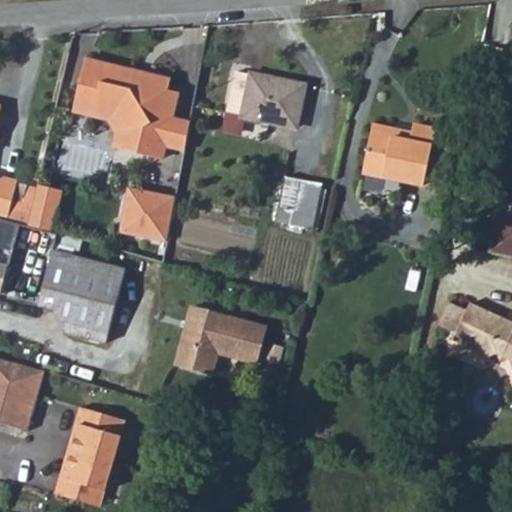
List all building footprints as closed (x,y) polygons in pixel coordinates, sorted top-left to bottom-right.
[(116,74),(117,69),(63,59),(54,112),(76,115),(77,106),(97,110),(109,129),(106,148),(133,153),(134,146),(149,148),(159,86),(149,85),(149,80),(116,74)] [(150,75),(117,69),(116,74),(149,80),(150,75)] [(301,91),(232,79),(225,124),(279,133),(280,131),(294,133),(301,91)] [(77,106),(76,115),(91,118),(100,131),(97,146),(106,148),(109,129),(97,110),(77,106)] [(511,119),(503,163),(511,164),(511,119)] [(413,176),(419,144),(421,133),(398,129),(396,140),(358,132),(348,177),(410,190),(413,176)] [(441,182),(448,150),(419,144),(413,176),(441,182)] [(148,155),(149,148),(134,146),(133,153),(148,155)] [(0,212),(18,217),(25,177),(4,172),(0,187),(0,212)] [(157,231),(163,186),(115,180),(108,224),(157,231)] [(266,213),(300,218),(305,189),(270,183),(266,213)] [(511,203),(489,198),(476,259),(511,267),(511,203)] [(61,325),(100,334),(105,313),(117,261),(70,249),(50,244),(54,226),(18,217),(0,212),(0,288),(47,300),(61,325)] [(70,249),(74,232),(54,226),(50,244),(70,249)] [(249,354),(259,317),(183,296),(168,355),(204,365),(210,343),(249,354)] [(445,354),(451,320),(434,312),(424,336),(442,344),(438,351),(445,354)] [(455,313),(451,320),(445,354),(475,367),(484,364),(496,369),(510,405),(511,404),(511,315),(504,334),(455,313)] [(45,372),(0,359),(0,422),(28,430),(45,372)] [(57,470),(52,487),(82,495),(86,479),(100,483),(108,456),(115,429),(101,425),(105,409),(76,401),(71,418),(75,419),(60,471),(57,470)] [(119,413),(105,409),(101,425),(115,429),(119,413)] [(86,479),(82,495),(96,499),(100,483),(86,479)]
